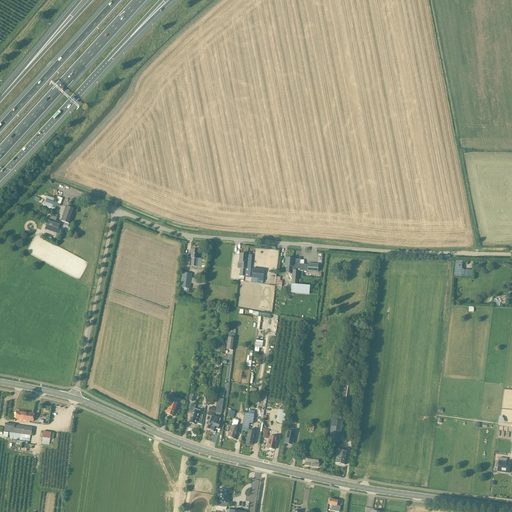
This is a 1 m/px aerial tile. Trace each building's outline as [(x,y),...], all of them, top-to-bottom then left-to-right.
[(54,205),(56,199),(49,196),(48,200),(46,199),(46,201),(44,201),(42,207),(54,211),(56,206),(54,205)] [(66,207),(61,221),(70,224),(74,210),(66,207)] [(49,218),(45,229),(57,233),(60,223),(49,218)] [(202,262),(202,259),(198,259),(198,250),(191,250),(190,258),(189,266),(202,267),(202,262)] [(251,263),(247,262),(247,254),(240,254),(239,263),(241,263),(240,276),(250,278),(251,263)] [(294,258),(286,258),(285,266),(287,266),(286,273),(291,273),(292,267),(293,267),(294,258)] [(293,267),(293,268),(304,269),(304,264),(300,264),(300,260),(294,259),(294,258),(293,267)] [(454,265),(454,276),(462,276),(463,260),(456,260),(455,265),(454,265)] [(318,264),(308,264),(307,271),(317,272),(318,264)] [(260,271),(252,270),(251,278),(259,279),(259,283),(262,284),(263,278),(260,277),(260,271)] [(299,271),(293,270),(291,293),(309,294),(310,286),(298,285),(299,271)] [(181,287),(190,289),(192,274),(182,273),(181,287)] [(249,310),(249,313),(252,314),(252,313),(255,314),(254,318),(258,319),(259,312),(253,311),(249,310)] [(234,338),(228,338),(226,349),(233,350),(234,338)] [(348,387),(341,386),(339,401),(345,402),(348,387)] [(212,430),(212,431),(214,432),(219,417),(224,418),(225,407),(227,395),(222,395),(221,403),(216,403),(216,405),(221,406),(220,413),(216,412),(215,415),(210,430),(212,430)] [(170,401),(166,414),(173,416),(178,404),(170,401)] [(195,406),(191,404),(188,412),(192,414),(189,422),(195,425),(196,423),(201,424),(203,416),(199,414),(200,411),(194,409),(195,406)] [(206,429),(212,431),(212,430),(210,430),(215,415),(216,412),(215,412),(215,408),(211,407),(208,415),(211,416),(208,422),(207,423),(207,424),(208,425),(206,429)] [(15,419),(22,420),(24,413),(16,412),(15,419)] [(24,413),(22,420),(33,422),(34,414),(24,413)] [(242,428),(248,429),(249,423),(252,424),(254,414),(245,413),(242,428)] [(336,443),(339,443),(343,421),(340,421),(341,415),(332,413),(328,446),(335,447),(336,443)] [(232,426),(227,437),(235,440),(238,429),(236,428),(239,422),(234,420),(232,426)] [(32,427),(5,423),(3,437),(7,438),(8,432),(31,436),(32,427)] [(248,430),(245,443),(253,445),(256,432),(248,430)] [(286,431),(283,444),(292,445),(294,432),(286,431)] [(269,436),(267,448),(275,449),(277,438),(269,436)] [(338,450),(335,463),(345,465),(347,452),(338,450)] [(306,454),(305,466),(319,467),(321,456),(306,454)] [(498,471),(499,472),(509,473),(510,464),(507,464),(508,462),(497,460),(496,466),(498,467),(498,471)] [(229,492),(219,491),(218,491),(217,502),(219,502),(219,503),(223,504),(223,503),(227,503),(229,492)] [(340,506),(337,506),(338,501),(329,499),(328,504),(333,505),(331,510),(339,511),(340,506)]
